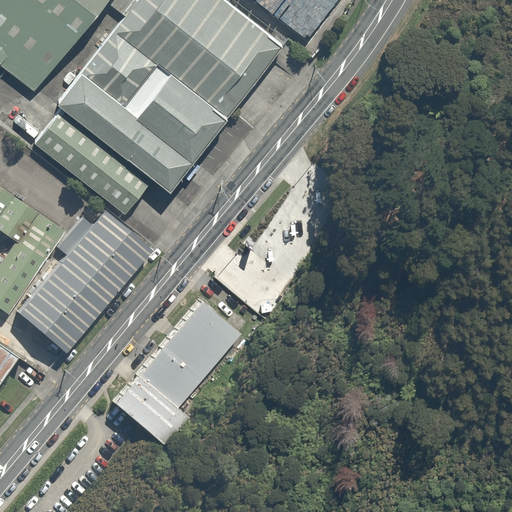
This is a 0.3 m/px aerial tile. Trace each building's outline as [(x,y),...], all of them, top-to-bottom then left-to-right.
[(86,0),(0,0),(0,70),(20,86),(86,0)] [(265,39),(213,0),(118,0),(41,100),(153,185),(265,39)] [(323,0),(324,0),(336,11),(345,0),(323,0)] [(334,12),(326,6),(319,15),(322,17),(320,20),(325,24),(334,12)] [(323,26),(315,19),(307,29),(315,36),(323,26)] [(137,177),(46,107),(20,141),(111,211),(137,177)] [(0,305),(51,235),(0,198),(0,241),(0,242),(0,305)] [(268,243),(234,286),(266,312),(328,234),(283,198),(264,221),(284,237),(274,248),(268,243)] [(91,206),(3,310),(48,348),(137,245),(91,206)] [(183,299),(99,401),(140,436),(225,333),(183,299)] [(0,385),(19,358),(0,344),(0,385)]
